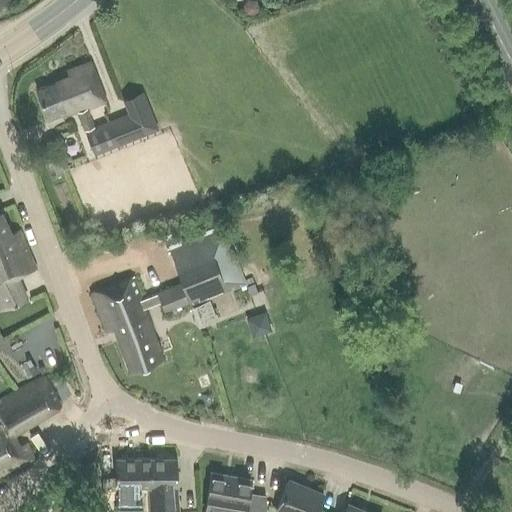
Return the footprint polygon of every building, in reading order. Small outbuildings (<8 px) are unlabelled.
[(246,0),(243,5),(246,13),(254,14),(260,7),(256,0),(246,0)] [(87,109),(88,108),(104,102),(89,63),(68,72),(70,78),(35,91),(47,121),(62,116),(62,118),(77,113),(87,109)] [(128,113),(85,130),(95,154),(158,129),(144,92),(123,101),(128,113)] [(91,121),(87,109),(77,113),(81,125),(91,121)] [(57,142),(40,150),(46,163),(50,161),(56,174),(69,168),(57,142)] [(18,277),(21,277),(27,270),(35,269),(18,230),(12,233),(3,211),(0,212),(0,277),(10,272),(18,277)] [(253,301),(246,285),(224,226),(169,247),(183,283),(143,299),(134,277),(91,293),(106,333),(114,330),(130,372),(162,360),(144,312),(147,310),(146,307),(162,301),(165,311),(190,301),(192,306),(237,288),(237,290),(199,304),(204,316),(241,302),(243,305),(253,301)] [(19,278),(21,277),(18,277),(10,272),(0,277),(0,306),(2,310),(28,299),(19,278)] [(0,475),(33,459),(25,443),(14,449),(7,435),(61,408),(46,378),(0,400),(0,416),(1,417),(0,417),(0,475)] [(180,511),(179,456),(152,457),(152,486),(152,493),(153,511),(180,511)] [(152,457),(118,458),(120,511),(145,511),(146,494),(152,493),(152,486),(152,457)] [(205,511),(209,511),(267,511),(267,494),(249,491),(252,478),(212,471),(207,499),(205,511)] [(331,511),(321,508),(325,497),(290,483),(277,511),(331,511)]
